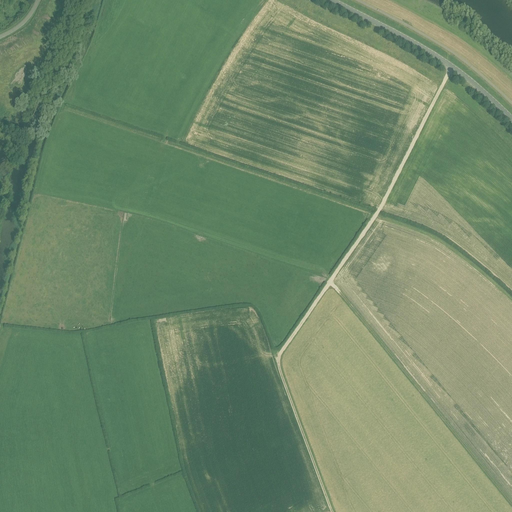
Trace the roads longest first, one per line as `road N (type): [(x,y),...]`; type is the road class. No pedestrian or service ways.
road 1 (track): [(329,280),(511,503)]
road 2 (track): [(331,511),(278,364),(329,280)]
road 3 (track): [(451,65),(379,208),(329,280)]
road 4 (tertiary): [(511,120),(451,65),(334,0)]
